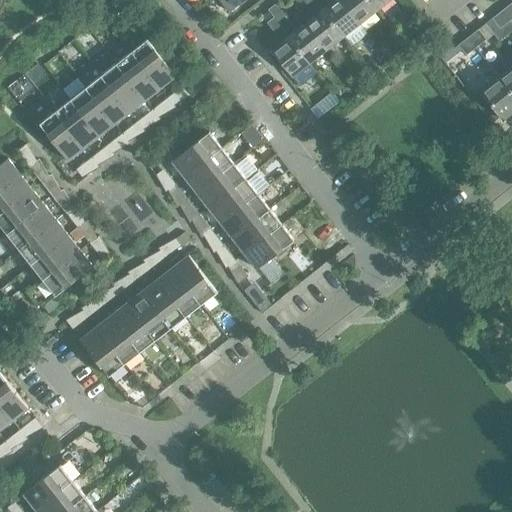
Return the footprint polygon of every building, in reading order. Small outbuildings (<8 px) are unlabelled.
[(245,0),(220,0),(230,12),(245,0)] [(302,0),(315,15),(305,23),(326,50),(343,36),(314,0),(302,0)] [(341,0),(334,0),(330,4),(326,0),(314,0),(343,36),(360,23),(341,0)] [(341,0),(360,23),(377,10),(369,0),(341,0)] [(369,0),(377,10),(389,0),(369,0)] [(510,20),(511,18),(511,2),(502,10),(510,20)] [(305,23),(296,30),(275,4),(268,9),(274,17),(310,63),(326,50),(305,23)] [(510,20),(502,10),(492,18),(500,28),(510,20)] [(317,72),(310,63),(274,17),(267,23),(282,42),(271,50),(299,86),(317,72)] [(476,47),(486,39),(478,29),(468,37),(476,47)] [(476,47),(468,37),(458,45),(466,55),(476,47)] [(160,88),(176,75),(147,38),(131,51),(160,88)] [(449,44),(438,53),(447,64),(458,55),(449,44)] [(145,100),(160,88),(131,51),(116,63),(145,100)] [(372,58),(365,64),(366,66),(368,68),(372,73),(379,67),(372,58)] [(130,112),(145,100),(116,63),(101,75),(130,112)] [(511,63),(498,75),(511,93),(511,63)] [(86,87),(114,124),(130,112),(101,75),(86,87)] [(511,93),(498,75),(480,89),(503,119),(511,112),(511,93)] [(178,103),(192,95),(184,85),(171,94),(178,103)] [(70,99),(99,136),(114,124),(86,87),(70,99)] [(156,106),(163,115),(176,107),(168,97),(156,106)] [(55,111),(84,148),(99,136),(70,99),(55,111)] [(234,106),(223,115),(231,126),(243,117),(234,106)] [(141,118),(148,127),(161,119),(153,109),(141,118)] [(55,111),(39,123),(68,160),(84,148),(55,111)] [(126,130),(133,139),(145,131),(137,121),(126,130)] [(252,124),(241,133),(253,148),(265,138),(252,124)] [(210,132),(173,161),(185,177),(222,148),(210,132)] [(111,142),(117,150),(130,143),(122,133),(111,142)] [(17,151),(26,163),(35,156),(27,143),(17,151)] [(95,154),(102,162),(115,155),(107,145),(95,154)] [(234,163),(222,148),(185,177),(197,192),(234,163)] [(167,152),(155,161),(160,167),(172,159),(167,152)] [(80,166),(87,174),(100,167),(92,157),(80,166)] [(29,166),(38,178),(47,171),(39,158),(29,166)] [(0,164),(0,189),(20,174),(8,159),(0,164)] [(246,178),(234,163),(197,192),(209,207),(246,178)] [(176,184),(167,173),(158,179),(166,192),(168,190),(176,184)] [(20,174),(0,189),(0,213),(32,189),(20,174)] [(51,174),(49,175),(41,182),(50,193),(59,187),(51,174)] [(258,193),(246,178),(209,207),(221,222),(258,193)] [(188,199),(179,188),(170,194),(178,207),(188,199)] [(0,213),(0,224),(7,233),(44,204),(32,189),(0,213)] [(63,189),(61,191),(53,197),(62,209),(71,202),(63,189)] [(270,209),(258,193),(221,222),(233,238),(270,209)] [(190,222),(192,220),(200,214),(191,203),(182,209),(190,222)] [(7,233),(19,249),(56,220),(44,204),(7,233)] [(75,204),(73,206),(65,212),(74,224),(83,217),(75,204)] [(282,224),(270,209),(233,238),(245,253),(282,224)] [(212,230),(203,218),(194,225),(202,238),(212,230)] [(87,219),(85,221),(77,227),(86,239),(95,232),(87,219)] [(19,249),(31,264),(68,235),(56,220),(19,249)] [(294,240),(282,224),(245,253),(257,269),(294,240)] [(215,233),(206,240),(213,253),(216,252),(224,245),(215,233)] [(31,264),(43,279),(80,250),(68,235),(31,264)] [(89,243),(98,254),(107,248),(99,235),(97,237),(89,243)] [(178,249),(171,240),(158,248),(166,258),(178,249)] [(236,261),(227,249),(218,256),(226,268),(228,267),(236,261)] [(66,287),(93,266),(80,250),(43,279),(56,295),(66,287)] [(142,260),(144,262),(150,270),(162,261),(155,253),(142,260)] [(173,267),(202,304),(218,292),(189,255),(173,267)] [(127,272),(129,274),(135,282),(147,273),(140,264),(127,272)] [(239,264),(230,271),(238,284),(248,276),(239,264)] [(158,279),(187,316),(202,304),(173,267),(158,279)] [(112,284),(119,294),(131,285),(125,276),(112,284)] [(142,291),(171,328),(187,316),(158,279),(142,291)] [(98,298),(104,306),(116,297),(109,288),(96,296),(98,298)] [(260,289),(249,298),(261,313),(272,305),(260,289)] [(127,303),(156,340),(171,328),(142,291),(127,303)] [(100,309),(94,300),(81,308),(83,310),(89,318),(100,309)] [(112,315),(140,352),(156,340),(127,303),(112,315)] [(73,330),(85,320),(79,312),(65,320),(73,330)] [(96,327),(125,364),(140,352),(112,315),(96,327)] [(80,339),(109,376),(125,364),(96,327),(80,339)] [(7,381),(0,371),(0,404),(13,421),(29,409),(7,381)] [(0,431),(13,421),(0,404),(0,431)] [(30,435),(44,427),(35,417),(24,426),(30,435)] [(20,429),(8,438),(15,447),(28,439),(26,437),(20,429)] [(0,458),(13,451),(5,441),(0,444),(0,458)] [(60,464),(24,493),(36,509),(73,480),(60,464)] [(63,511),(85,495),(73,480),(36,509),(38,511),(63,511)] [(95,511),(97,511),(85,495),(63,511),(95,511)]
